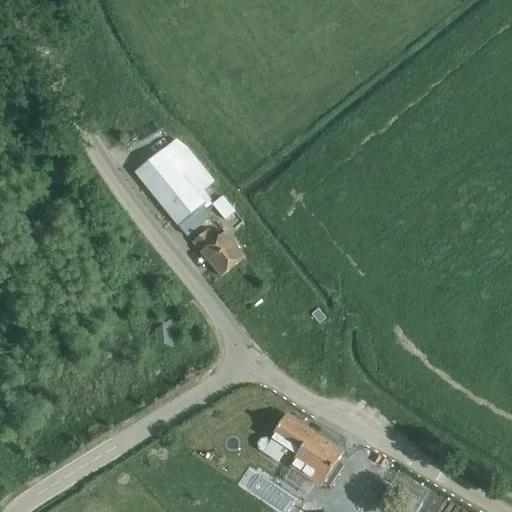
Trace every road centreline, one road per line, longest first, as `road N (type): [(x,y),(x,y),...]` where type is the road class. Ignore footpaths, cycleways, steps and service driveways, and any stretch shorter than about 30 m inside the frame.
road 1 (tertiary): [(250,355),(96,157),(17,0)]
road 2 (tertiary): [(501,511),(316,407),(250,355)]
road 3 (tertiary): [(16,511),(250,355)]
